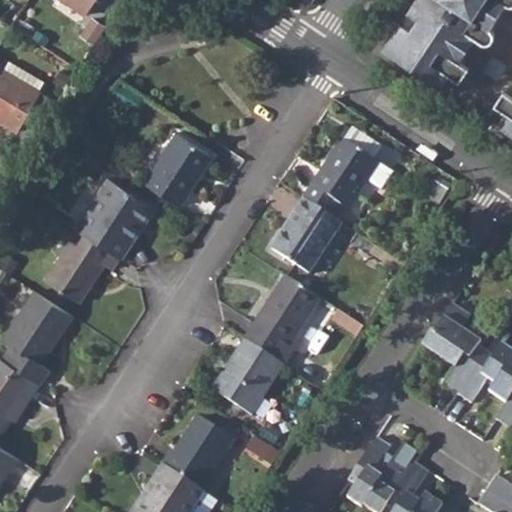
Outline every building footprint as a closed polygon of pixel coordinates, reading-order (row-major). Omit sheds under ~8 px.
[(62,0),(87,16),(97,0),(62,0)] [(511,0),(414,0),(407,12),(417,19),(410,30),(399,24),(382,50),(441,88),(450,76),(459,83),(468,69),(459,62),(474,38),(483,44),(487,44),(492,40),(492,33),(489,30),(505,4),(509,6),(511,4),(511,0)] [(399,24),(410,30),(417,19),(407,12),(399,24)] [(483,70),(498,80),(507,66),(492,56),(483,70)] [(4,69),(39,90),(44,81),(9,61),(4,69)] [(0,118),(20,130),(28,117),(41,124),(55,100),(39,90),(4,69),(0,66),(0,118)] [(441,88),(451,95),(459,83),(450,76),(441,88)] [(511,96),(503,91),(494,106),(505,114),(498,125),(511,134),(511,96)] [(487,117),(498,125),(505,114),(494,106),(487,117)] [(146,184),(182,207),(214,157),(178,134),(146,184)] [(302,198),(333,219),(342,206),(346,209),(364,181),(377,162),(342,139),(302,198)] [(377,162),(364,181),(378,190),(392,171),(377,162)] [(434,205),(449,185),(438,178),(433,187),(431,185),(423,198),(434,205)] [(119,256),(122,258),(154,208),(109,179),(76,229),(84,234),(119,256)] [(269,248),(306,273),(339,223),(333,219),(302,198),(269,248)] [(119,256),(84,234),(78,245),(70,241),(45,281),(78,302),(103,263),(111,268),(119,256)] [(241,338),(280,364),(290,349),(284,346),(316,298),(282,275),(241,338)] [(10,345),(1,359),(38,384),(39,384),(50,368),(40,362),(72,315),(34,290),(2,339),(10,345)] [(438,389),(452,399),(482,354),(475,349),(478,345),(458,332),(467,319),(449,307),(429,336),(427,334),(416,349),(450,370),(438,389)] [(208,388),(247,413),(280,364),(241,338),(232,350),(235,353),(223,370),(220,368),(208,388)] [(485,395),(501,406),(511,389),(511,360),(509,358),(511,356),(496,347),(490,358),(482,354),(452,399),(467,408),(483,383),(490,387),(485,395)] [(0,431),(9,418),(25,394),(30,397),(38,384),(1,359),(0,357),(0,431)] [(511,389),(501,406),(490,423),(505,433),(511,423),(511,389)] [(13,422),(30,397),(25,394),(9,418),(13,422)] [(159,462),(196,487),(229,437),(194,414),(171,450),(168,448),(159,462)] [(344,500),(364,511),(379,511),(382,507),(400,480),(382,468),(378,475),(371,471),(386,448),(373,438),(344,481),(352,487),(344,500)] [(0,447),(0,477),(6,469),(10,471),(18,459),(0,447)] [(185,511),(200,490),(196,487),(159,462),(149,477),(153,480),(143,496),(138,493),(125,511),(185,511)] [(435,511),(439,506),(421,494),(417,502),(409,498),(426,474),(410,464),(400,480),(382,507),(389,511),(435,511)] [(511,478),(510,481),(511,482),(511,491),(491,477),(482,491),(511,511),(511,478)] [(197,511),(209,495),(200,490),(185,511),(197,511)] [(511,511),(482,491),(473,506),(481,511),(511,511)]
